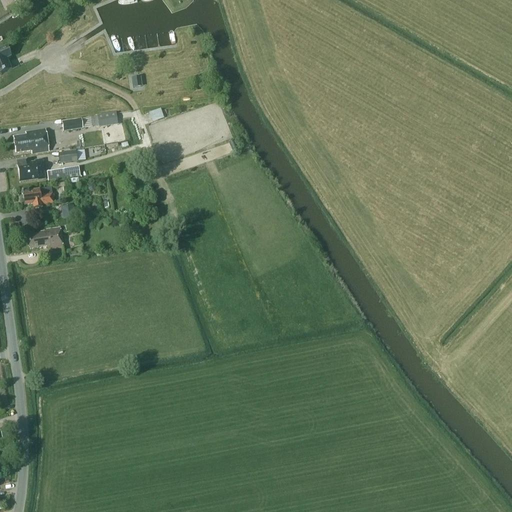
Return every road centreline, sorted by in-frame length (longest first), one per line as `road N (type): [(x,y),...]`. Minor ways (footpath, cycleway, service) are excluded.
road 1 (tertiary): [(18,511),(22,422),(0,254)]
road 2 (residential): [(0,93),(53,64),(116,93),(134,109),(153,166)]
